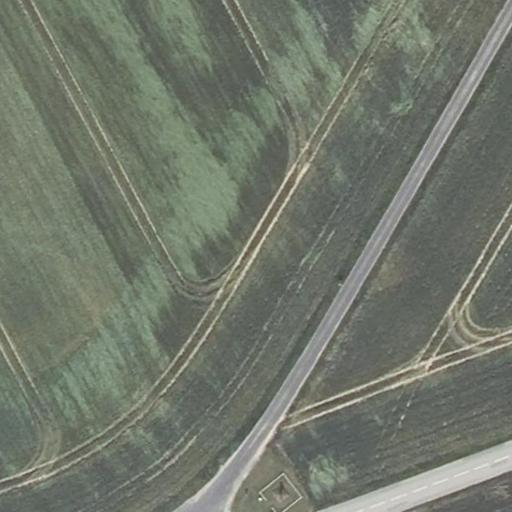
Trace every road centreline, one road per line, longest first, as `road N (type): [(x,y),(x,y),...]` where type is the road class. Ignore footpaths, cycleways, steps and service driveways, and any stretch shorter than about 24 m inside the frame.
road 1 (tertiary): [(511,0),(266,424),(197,511)]
road 2 (tertiary): [(346,511),(511,451)]
